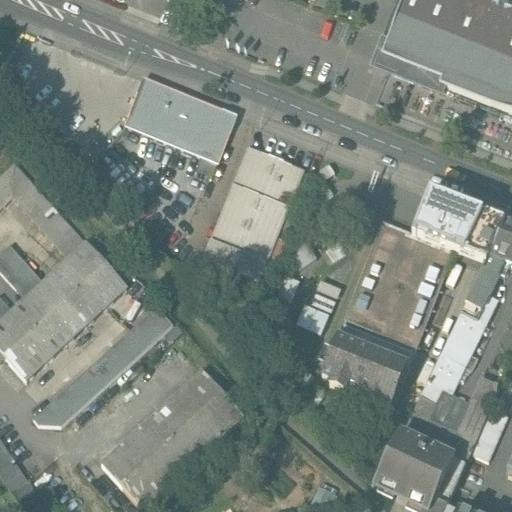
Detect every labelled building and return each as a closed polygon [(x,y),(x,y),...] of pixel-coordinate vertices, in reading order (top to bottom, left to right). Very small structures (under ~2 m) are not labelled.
[(194,0),(168,0),(167,4),(189,12),(194,0)] [(511,11),(483,0),(403,0),(381,56),(387,59),(441,80),(438,86),(511,114),(511,11)] [(234,118),(143,82),(140,91),(130,116),(130,115),(128,119),(124,127),(216,164),(234,118)] [(303,171),(247,149),(202,260),(258,282),(303,171)] [(86,247),(14,168),(0,181),(0,203),(5,209),(13,202),(68,263),(86,247)] [(492,222),(428,195),(411,236),(453,254),(474,262),(486,267),(503,226),(492,222)] [(396,230),(382,225),(335,340),(336,340),(407,369),(453,254),(411,236),(396,230)] [(511,230),(503,226),(486,267),(465,305),(479,312),(488,295),(501,270),(500,269),(501,264),(511,268),(511,230)] [(10,315),(0,323),(0,355),(26,384),(127,292),(86,247),(68,263),(43,285),(9,249),(0,257),(0,275),(24,302),(10,315)] [(274,273),(270,294),(291,298),(295,278),(274,273)] [(479,312),(465,305),(404,427),(455,452),(467,458),(471,451),(491,407),(501,385),(477,374),(451,429),(446,427),(428,418),(441,390),(450,395),(497,300),(488,295),(479,312)] [(0,323),(10,315),(0,303),(0,323)] [(322,332),(328,312),(301,305),(296,325),(322,332)] [(173,329),(156,311),(33,421),(38,427),(61,429),(173,329)] [(407,369),(336,340),(321,377),(330,381),(326,391),(340,396),(344,386),(365,395),(361,404),(375,410),(379,400),(392,406),(407,369)] [(202,375),(101,467),(141,511),(142,511),(243,421),(202,375)] [(507,415),(491,407),(471,451),(488,458),(507,415)] [(455,452),(404,427),(374,486),(422,508),(428,511),(433,500),(455,452)] [(0,441),(0,477),(12,495),(14,493),(25,510),(40,500),(0,441)] [(433,500),(428,511),(422,508),(420,511),(443,511),(446,506),(433,500)]
